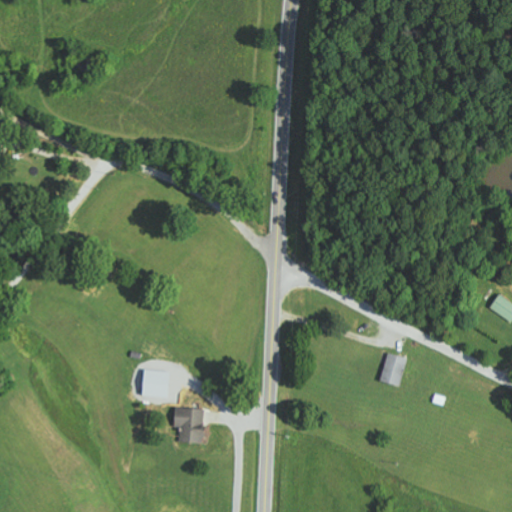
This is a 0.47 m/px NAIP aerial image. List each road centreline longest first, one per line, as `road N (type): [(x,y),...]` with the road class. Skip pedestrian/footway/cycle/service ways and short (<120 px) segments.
road 1 (secondary): [(265,511),(293,0)]
road 2 (residential): [(277,260),(511,384)]
